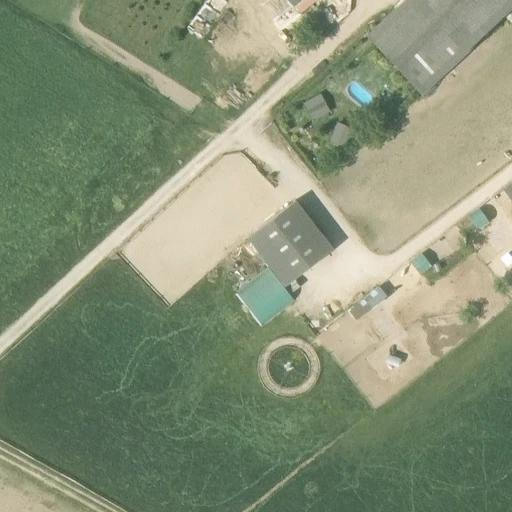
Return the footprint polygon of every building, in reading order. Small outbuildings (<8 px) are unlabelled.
[(511,0),(405,0),(366,37),(420,95),(511,8),(511,0)] [(320,94),(305,103),(314,119),(329,110),(320,94)] [(331,142),(345,146),(352,127),(338,122),(331,142)] [(332,250),(295,201),(247,238),(284,286),(332,250)] [(356,316),(388,299),(382,289),(350,306),(356,316)]
